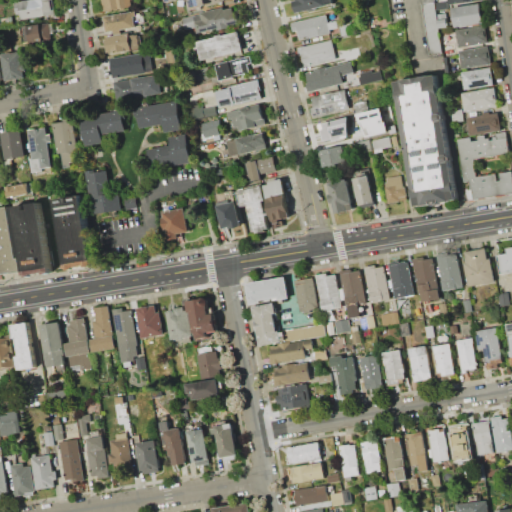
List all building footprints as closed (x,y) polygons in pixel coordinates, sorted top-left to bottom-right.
[(27,0),(53,0),(56,14),(22,20),(20,10),(16,10),(15,2),(27,0)] [(101,0),(130,0),(132,7),(104,12),(101,0)] [(191,9),(189,0),(225,0),(226,2),(191,9)] [(294,1),(297,0),(332,0),(333,3),(297,12),(294,1)] [(421,4),(435,1),(437,20),(447,18),(449,26),(439,28),(443,52),(430,55),(421,4)] [(436,3),(447,1),(447,8),(437,10),(436,3)] [(452,7),(481,3),(484,22),(455,27),(452,7)] [(195,16),(206,14),(206,11),(224,7),(224,10),(233,8),(234,13),(238,12),(240,23),(229,25),(230,28),(219,31),(218,29),(199,33),(195,16)] [(104,16),(135,11),(136,15),(133,16),(135,28),(121,30),(121,33),(114,34),(114,31),(106,32),(104,16)] [(297,30),(294,31),(292,23),(326,14),(329,23),(336,21),(338,27),(329,30),(330,33),(299,40),(297,30)] [(369,19),(376,18),(378,25),(371,27),(369,19)] [(339,25),(352,22),(354,33),(341,35),(339,25)] [(24,27),(41,24),(44,39),(27,43),(24,27)] [(456,29),(485,25),(488,42),(459,47),(456,29)] [(197,41),(202,60),(243,50),(238,31),(223,35),(222,34),(210,37),(210,38),(197,41)] [(128,33),(131,50),(106,54),(103,37),(128,33)] [(297,48),(299,55),(302,55),(305,66),(337,58),(332,39),(305,46),(305,45),(297,48)] [(443,45),(454,43),(456,55),(445,57),(443,45)] [(459,50),(489,46),(492,63),(462,68),(459,50)] [(173,48),(176,67),(169,68),(165,49),(173,48)] [(3,54),(22,51),(24,63),(26,63),(27,70),(25,70),(26,78),(7,81),(3,54)] [(111,58),(142,53),(142,54),(150,53),(153,70),(145,71),(145,74),(114,79),(111,58)] [(216,64),(250,56),(252,62),(248,64),(250,72),(233,76),(233,78),(220,80),(216,64)] [(308,91),(344,82),(343,75),(355,72),(352,61),(327,68),(327,66),(315,69),(315,70),(306,72),(309,83),(307,83),(308,91)] [(462,71),(492,67),(495,85),(465,89),(462,71)] [(361,84),(359,76),(360,76),(360,73),(372,70),(372,72),(380,70),(382,79),(361,84)] [(114,81),(161,74),(163,93),(117,100),(114,81)] [(458,199),(418,206),(397,81),(437,74),(458,199)] [(259,79),(264,98),(233,105),(233,104),(221,107),(217,90),(232,87),(232,85),(259,79)] [(210,81),(211,89),(200,91),(199,83),(210,81)] [(462,92),(495,87),(498,106),(465,111),(462,92)] [(313,117),(311,108),(314,107),(312,98),(321,96),(321,94),(333,92),(346,89),(351,108),(313,117)] [(353,103),(367,100),(369,109),(356,113),(353,103)] [(137,107),(179,101),(183,130),(166,133),(164,124),(140,128),(137,107)] [(217,114),(193,119),(190,106),(202,104),(203,109),(215,106),(217,114)] [(228,112),(229,118),(233,118),(234,126),(238,125),(239,130),(266,124),(261,104),(228,112)] [(382,107),(389,105),(391,113),(384,115),(382,107)] [(359,113),(364,137),(387,132),(382,107),(359,113)] [(451,110),(462,108),(464,121),(453,123),(451,110)] [(122,110),(126,131),(103,135),(105,143),(88,146),(83,117),(122,110)] [(468,117),(498,112),(501,130),(470,135),(468,117)] [(73,116),(81,161),(71,163),(72,167),(65,168),(62,152),(59,153),(54,123),(64,121),(64,118),(73,116)] [(350,137),(348,118),(320,122),(323,141),(350,137)] [(219,120),(221,125),(220,126),(221,133),(205,137),(202,124),(219,120)] [(29,129),(47,127),(48,134),(52,133),(53,142),(49,143),(52,167),(43,168),(43,171),(33,173),(31,159),(33,158),(29,129)] [(2,133),(22,130),(26,156),(7,159),(2,133)] [(458,139),(471,137),(472,141),(478,140),(478,136),(485,134),(486,139),(489,138),(489,141),(493,140),(493,137),(496,137),(495,133),(505,131),(509,153),(474,159),(477,177),(495,174),(497,182),(502,181),(500,173),(511,171),(511,192),(467,200),(465,189),(471,188),(470,180),(465,181),(458,139)] [(231,156),(257,150),(257,151),(267,148),(263,132),(236,138),(236,139),(227,141),(231,156)] [(192,162),(152,169),(149,149),(172,145),(170,137),(187,134),(192,162)] [(373,141),(391,136),(393,146),(375,151),(373,141)] [(352,143),(370,139),(372,151),(355,154),(352,143)] [(320,151),(343,145),(347,162),(324,167),(320,151)] [(273,156),(277,170),(261,174),(263,179),(251,182),(247,163),(273,156)] [(87,171),(96,169),(96,171),(108,169),(112,193),(120,192),(123,209),(94,214),(87,171)] [(354,178),(369,175),(375,201),(360,205),(354,178)] [(388,182),(387,178),(402,175),(404,187),(406,187),(407,196),(406,196),(407,199),(400,200),(400,201),(388,203),(385,187),(386,187),(386,183),(388,182)] [(283,178),(287,193),(286,194),(292,217),(281,220),(281,221),(275,223),(274,220),(272,221),(263,183),(283,178)] [(332,194),(330,183),(347,179),(353,203),(347,205),(348,211),(337,213),(334,203),(333,203),(330,194),(332,194)] [(7,187),(28,183),(30,194),(9,198),(7,187)] [(248,205),(241,206),(238,191),(262,186),(266,200),(263,201),(266,213),(269,212),(270,215),(266,215),(269,228),(265,229),(266,231),(257,233),(256,231),(254,231),(248,205)] [(230,227),(223,229),(218,205),(219,205),(217,197),(233,193),(235,201),(236,201),(242,226),(231,228),(230,227)] [(67,268),(56,199),(67,197),(68,202),(73,201),(72,197),(83,195),(94,263),(67,268)] [(136,197),(138,207),(127,210),(125,199),(136,197)] [(14,207),(25,205),(26,210),(31,209),(30,204),(41,202),(53,272),(26,276),(14,207)] [(0,207),(7,206),(16,258),(18,258),(20,271),(0,274),(0,207)] [(185,207),(190,232),(179,234),(180,239),(168,241),(162,212),(185,207)] [(497,281),(469,287),(464,264),(468,263),(466,251),(486,247),(488,259),(492,258),(497,281)] [(511,271),(502,273),(499,255),(508,253),(507,248),(511,247),(511,271)] [(464,286),(444,290),(437,254),(457,250),(464,286)] [(441,297),(421,301),(413,259),(425,257),(425,259),(433,258),(441,297)] [(389,263),(400,260),(400,263),(408,262),(414,294),(396,298),(389,263)] [(371,302),(364,267),(375,265),(376,268),(385,266),(391,298),(371,302)] [(340,271),(352,269),(352,272),(361,270),(367,303),(359,305),(361,316),(350,318),(348,306),(346,307),(340,271)] [(317,275),(328,273),(328,276),(338,274),(343,307),(323,311),(317,275)] [(247,283),(287,277),(290,299),(280,300),(279,297),(261,300),(261,303),(251,305),(247,283)] [(295,281),(315,278),(320,308),(310,310),(311,312),(301,314),(295,281)] [(509,292),(511,304),(500,306),(498,294),(509,292)] [(197,338),(196,332),(194,332),(190,301),(208,298),(210,314),(215,313),(218,330),(208,331),(209,336),(197,338)] [(470,299),(472,311),(466,312),(464,300),(470,299)] [(261,346),(254,306),(276,302),(278,313),(275,314),(278,332),(280,332),(282,342),(261,346)] [(446,302),(448,315),(441,316),(439,304),(446,302)] [(415,305),(422,304),(425,319),(417,320),(415,305)] [(138,308),(156,305),(158,312),(161,311),(165,335),(143,339),(138,308)] [(91,339),(96,338),(93,321),(97,320),(94,308),(109,306),(117,348),(93,352),(91,339)] [(168,310),(175,309),(175,308),(185,306),(186,310),(190,310),(194,336),(191,337),(192,342),(186,343),(185,338),(173,340),(168,310)] [(113,309),(123,307),(124,311),(132,310),(138,344),(134,345),(135,351),(121,354),(113,309)] [(381,314),(398,311),(400,323),(383,326),(381,314)] [(367,316),(373,315),(375,327),(369,328),(367,316)] [(65,343),(71,342),(68,325),(72,324),(71,320),(85,318),(93,367),(82,369),(81,364),(71,366),(70,356),(67,357),(65,343)] [(336,321),(350,319),(352,331),(338,333),(336,321)] [(41,325),(61,321),(66,354),(65,355),(66,364),(48,367),(41,325)] [(29,322),(37,369),(20,372),(17,356),(20,355),(17,337),(14,337),(11,325),(29,322)] [(401,324),(409,322),(411,335),(403,336),(401,324)] [(284,330),(324,323),(326,335),(286,342),(284,330)] [(433,325),(435,336),(428,337),(426,326),(433,325)] [(498,327),(504,362),(499,363),(499,367),(488,369),(485,348),(479,349),(476,331),(498,327)] [(352,332),(360,331),(362,342),(354,344),(352,332)] [(0,337),(11,336),(16,366),(0,369),(0,337)] [(457,340),(474,338),(478,368),(476,368),(475,370),(471,371),(469,369),(468,369),(468,373),(462,374),(457,340)] [(272,364),(269,346),(280,345),(279,343),(291,341),(292,343),(313,339),(314,348),(306,349),(307,358),(272,364)] [(434,346),(452,344),(456,374),(443,376),(443,372),(438,372),(434,346)] [(197,354),(199,354),(198,348),(213,345),(214,351),(219,351),(223,377),(201,381),(197,354)] [(409,348),(428,346),(433,378),(414,381),(409,348)] [(316,352),(326,349),(328,358),(317,360),(316,352)] [(383,352),(401,349),(403,363),(405,363),(406,372),(405,372),(406,384),(390,386),(386,364),(385,364),(383,352)] [(362,357),(379,354),(384,387),(366,389),(362,357)] [(353,356),(358,380),(356,380),(358,391),(335,395),(329,357),(343,355),(343,357),(353,356)] [(136,357),(144,356),(147,369),(139,370),(136,357)] [(276,385),(273,369),(284,367),(283,365),(295,363),(296,364),(308,362),(311,380),(276,385)] [(187,383),(218,378),(221,399),(202,402),(201,399),(194,400),(193,396),(189,397),(187,383)] [(283,410),(282,403),(278,404),(277,396),(281,396),(279,388),(308,384),(311,405),(283,410)] [(47,392),(65,389),(68,403),(50,406),(47,392)] [(37,394),(46,393),(48,404),(39,406),(37,394)] [(181,410),(187,410),(189,420),(182,421),(181,410)] [(17,411),(21,432),(14,433),(14,427),(1,429),(0,422),(0,415),(8,415),(8,412),(17,411)] [(81,436),(78,416),(90,414),(92,421),(87,421),(89,434),(81,436)] [(492,417),(501,416),(501,419),(509,418),(511,434),(511,450),(498,453),(492,417)] [(180,428),(186,463),(173,465),(172,456),(169,456),(168,448),(165,449),(160,421),(168,420),(170,430),(180,428)] [(473,423),(489,420),(495,452),(479,455),(473,423)] [(232,423),(238,459),(224,461),(223,457),(220,457),(218,444),(219,444),(216,425),(232,423)] [(53,425),(62,424),(64,438),(56,440),(53,425)] [(451,426),(462,424),(463,428),(468,427),(473,456),(457,459),(451,426)] [(429,430),(440,428),(441,432),(446,431),(451,460),(435,463),(429,430)] [(205,429),(210,459),(207,460),(208,463),(196,465),(196,462),(193,462),(188,431),(205,429)] [(44,432),(52,431),(54,445),(47,446),(44,432)] [(422,431),(429,470),(420,471),(419,464),(412,465),(406,434),(422,431)] [(127,432),(128,437),(129,437),(134,466),(115,469),(114,462),(110,463),(109,453),(112,453),(110,440),(116,439),(115,434),(127,432)] [(104,436),(110,476),(100,478),(100,475),(91,476),(87,450),(90,449),(88,438),(104,436)] [(384,438),(396,436),(400,436),(407,479),(398,481),(396,468),(390,469),(384,438)] [(157,439),(162,471),(146,474),(145,470),(142,471),(137,442),(157,439)] [(362,442),(377,439),(383,471),(368,474),(362,442)] [(286,447),(319,442),(323,460),(310,462),(310,460),(289,464),(286,447)] [(340,445),(351,443),(351,446),(356,445),(361,474),(346,477),(340,445)] [(79,451),(84,480),(79,481),(78,478),(67,480),(63,454),(79,451)] [(32,458),(51,455),(53,471),(57,470),(59,478),(55,479),(56,486),(37,489),(32,458)] [(0,457),(4,457),(10,493),(0,494),(0,457)] [(288,468),(322,462),(325,478),(295,483),(293,474),(290,475),(288,468)] [(12,465),(24,463),(25,467),(32,466),(36,493),(17,496),(12,465)] [(482,464),(485,478),(473,480),(470,466),(482,464)] [(453,471),(461,470),(463,481),(455,482),(453,471)] [(431,475),(439,474),(441,484),(433,486),(431,475)] [(409,479),(417,478),(419,490),(411,491),(409,479)] [(387,484),(399,482),(402,495),(389,497),(387,484)] [(296,490),(326,484),(329,501),(297,507),(296,500),(298,499),(296,490)] [(365,488),(375,486),(378,498),(367,500),(365,488)] [(331,494),(342,492),(342,490),(351,489),(353,502),(333,506),(331,494)] [(488,500),(489,511),(458,511),(457,503),(488,500)] [(212,511),(212,508),(247,501),(249,511),(212,511)]
